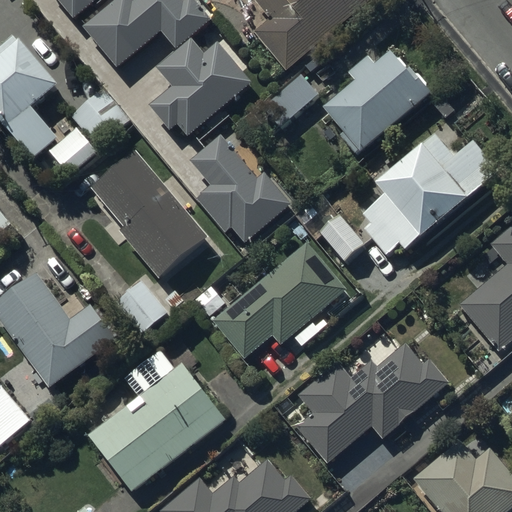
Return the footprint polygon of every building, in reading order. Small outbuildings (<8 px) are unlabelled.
[(58,0),(77,22),(98,5),(94,0),(58,0)] [(130,0),(124,0),(86,31),(120,72),(164,36),(179,54),(214,25),(194,1),(187,6),(181,0),(142,0),(135,6),(130,0)] [(381,0),(255,0),(274,22),(256,36),(290,76),(381,0)] [(59,90),(17,40),(0,53),(0,123),(17,143),(18,141),(29,154),(44,142),(34,130),(44,121),(35,111),(59,90)] [(254,88),(221,48),(208,59),(195,44),(162,72),(176,89),(152,109),(174,134),(181,128),(191,140),(254,88)] [(430,99),(393,58),(379,71),(370,61),(352,77),(358,85),(326,113),(346,136),(342,140),(360,161),(430,99)] [(320,98),(303,79),(265,111),(282,131),(320,98)] [(134,125),(106,92),(74,120),(83,130),(54,155),(73,178),(134,125)] [(261,181),(224,137),(191,164),(212,190),(197,202),(226,237),(231,233),(236,233),(248,247),(294,209),(267,176),(261,181)] [(441,143),(380,191),(391,204),(368,222),(376,231),(369,236),(389,261),(404,249),(409,255),(503,181),(479,151),(460,166),(441,143)] [(210,243),(139,157),(95,193),(127,232),(123,236),(161,282),(210,243)] [(367,249),(342,222),(323,240),(347,267),(367,249)] [(511,235),(496,249),(511,268),(511,270),(464,311),(502,357),(511,348),(511,235)] [(349,293),(309,246),(216,324),(248,362),(275,340),(283,349),(349,293)] [(41,278),(0,306),(0,319),(52,392),(119,345),(94,310),(90,312),(75,292),(59,304),(41,278)] [(143,285),(118,306),(144,338),(169,317),(143,285)] [(213,290),(197,304),(212,321),(228,307),(213,290)] [(341,367),(302,400),(317,418),(301,431),(330,466),(374,429),(385,442),(451,387),(432,364),(426,369),(408,347),(379,372),(374,366),(354,383),(341,367)] [(227,423),(184,369),(178,374),(163,356),(128,383),(142,401),(92,441),(135,496),(227,423)] [(0,452),(33,424),(3,390),(0,392),(0,452)] [(511,511),(511,477),(491,453),(479,464),(461,444),(414,483),(438,511),(511,511)] [(204,483),(167,511),(302,511),(313,503),(295,479),(288,484),(272,463),(243,486),(237,479),(215,497),(204,483)]
